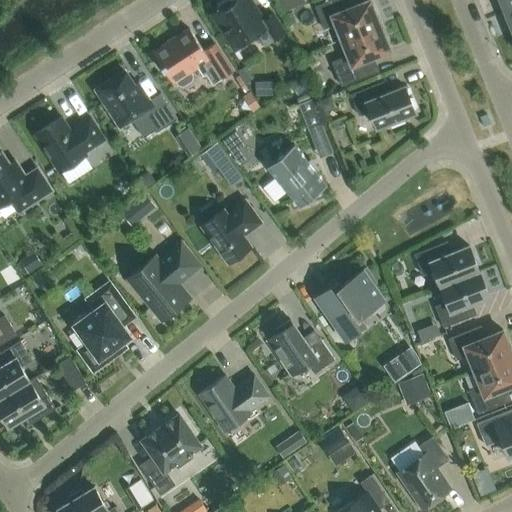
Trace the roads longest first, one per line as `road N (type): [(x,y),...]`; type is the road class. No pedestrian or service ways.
road 1 (residential): [(7,495),(410,171),(466,143)]
road 2 (residential): [(0,109),(169,0)]
road 3 (residential): [(466,143),(410,0)]
road 4 (residential): [(511,254),(466,143)]
